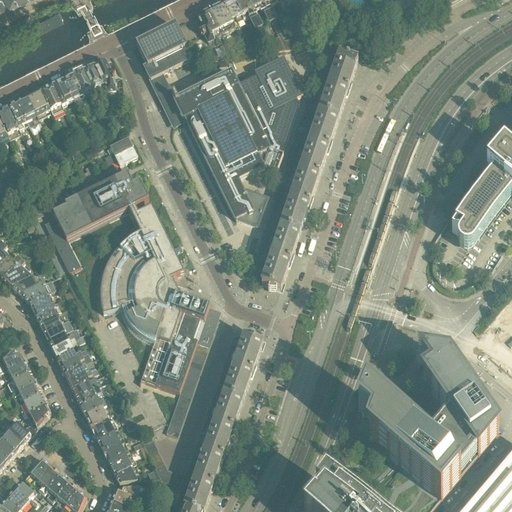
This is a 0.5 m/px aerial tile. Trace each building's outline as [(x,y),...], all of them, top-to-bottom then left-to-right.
[(0,0),(0,10),(2,9),(8,6),(5,0),(0,0)] [(222,5),(223,7),(234,30),(238,28),(237,25),(243,22),(233,0),(222,5)] [(232,0),(233,0),(243,22),(244,22),(249,20),(255,32),(262,28),(258,19),(256,20),(255,17),(257,16),(256,14),(260,12),(261,14),(264,12),(266,15),(264,16),(269,25),(276,22),(270,9),(276,6),(274,3),(272,0),(234,0),(233,0),(232,0)] [(446,0),(451,8),(467,0),(446,0)] [(216,10),(209,14),(222,39),(235,32),(234,30),(223,7),(222,7),(220,6),(217,8),(216,10)] [(222,39),(209,14),(209,12),(201,16),(202,18),(196,21),(199,27),(196,28),(197,30),(201,38),(203,38),(204,39),(205,39),(209,45),(222,39)] [(33,28),(32,31),(33,34),(36,34),(55,25),(55,22),(54,19),(51,19),(33,28)] [(193,63),(192,62),(176,29),(140,46),(136,48),(147,71),(145,72),(151,83),(193,63)] [(302,40),(306,49),(318,47),(313,35),(302,40)] [(297,51),(292,42),(284,43),(280,36),(277,37),(278,39),(267,45),(268,46),(257,49),(261,57),(297,51)] [(0,52),(16,44),(17,41),(16,38),(13,38),(0,44),(0,52)] [(298,39),(292,42),(297,51),(303,50),(298,39)] [(238,54),(240,60),(248,59),(244,51),(238,54)] [(204,56),(208,65),(217,63),(211,52),(204,56)] [(339,58),(329,87),(349,94),(351,87),(350,86),(358,64),(339,58)] [(237,224),(237,223),(236,223),(237,222),(258,230),(268,203),(246,194),(246,195),(243,196),(237,184),(263,171),(277,176),(284,159),(300,109),(297,104),(303,101),(284,61),(254,75),(256,79),(237,88),(231,77),(201,92),(177,104),(175,98),(172,99),(171,96),(177,94),(173,87),(171,87),(167,89),(169,92),(165,94),(158,98),(167,117),(168,117),(168,118),(169,118),(169,119),(170,119),(171,119),(172,119),(173,119),(174,119),(175,119),(177,123),(179,127),(186,123),(188,128),(236,224),(237,224)] [(105,64),(95,68),(103,83),(102,84),(103,87),(106,87),(107,95),(115,94),(114,81),(105,64)] [(84,73),(84,74),(93,92),(102,87),(102,88),(103,87),(102,84),(103,83),(95,68),(95,69),(95,68),(90,71),(84,73)] [(84,74),(74,79),(84,99),(86,99),(84,96),(93,92),(84,74)] [(69,81),(63,84),(74,105),(76,108),(77,111),(87,106),(86,104),(88,103),(86,99),(86,100),(86,99),(84,99),(74,79),(73,79),(69,81)] [(52,89),(63,112),(67,110),(68,112),(76,108),(74,105),(63,84),(56,88),(56,87),(52,89)] [(329,87),(319,115),(338,122),(346,100),(347,100),(349,94),(329,87)] [(41,95),(52,117),(53,118),(64,113),(63,112),(52,89),(45,93),(41,95)] [(28,102),(38,123),(52,117),(41,95),(38,97),(32,100),(31,100),(28,102)] [(18,107),(29,129),(33,136),(42,132),(38,123),(28,102),(27,102),(22,105),(18,107)] [(8,111),(8,112),(19,134),(29,129),(18,107),(8,112),(8,111)] [(0,117),(0,123),(10,143),(18,160),(23,157),(15,142),(22,139),(21,138),(19,134),(8,112),(2,114),(2,117),(0,117)] [(319,115),(310,144),(330,151),(332,145),(331,144),(338,122),(319,115)] [(0,150),(0,151),(0,150),(0,148),(10,143),(0,123),(0,150)] [(110,136),(107,131),(92,139),(97,152),(107,147),(103,139),(110,136)] [(113,161),(115,160),(133,151),(132,148),(133,147),(130,141),(128,142),(128,141),(110,150),(113,155),(110,156),(111,157),(104,160),(108,168),(115,165),(113,161)] [(310,144),(300,172),(319,179),(326,158),(328,157),(330,151),(310,144)] [(133,151),(115,160),(120,170),(138,160),(133,151)] [(487,172),(493,177),(493,176),(494,174),(495,172),(494,171),(494,170),(494,168),(494,167),(495,166),(497,165),(498,166),(499,166),(502,163),(505,160),(508,159),(509,158),(509,157),(504,153),(493,165),(487,172)] [(493,176),(493,177),(493,178),(493,179),(492,178),(492,179),(511,195),(511,157),(510,157),(511,158),(510,158),(509,157),(509,158),(508,159),(505,160),(502,163),(499,166),(498,166),(497,165),(495,166),(494,167),(494,168),(494,170),(494,171),(495,172),(494,174),(493,176)] [(86,172),(87,175),(82,177),(86,185),(93,182),(96,188),(104,184),(100,175),(96,177),(91,169),(86,172)] [(300,172),(290,201),(311,208),(313,202),(312,200),(319,179),(300,172)] [(52,176),(47,179),(43,181),(45,187),(55,182),(52,176)] [(177,440),(216,328),(205,325),(210,312),(181,302),(179,297),(184,298),(185,295),(186,291),(174,287),(172,283),(178,280),(184,277),(152,211),(139,218),(135,211),(149,203),(140,185),(133,188),(127,177),(65,208),(67,211),(53,217),(58,226),(54,228),(52,224),(45,227),(69,276),(81,270),(68,244),(129,214),(140,236),(138,237),(136,238),(133,239),(131,240),(130,242),(127,244),(124,247),(120,251),(115,257),(111,264),(107,270),(105,276),(102,283),(101,290),(101,299),(101,306),(103,313),(104,317),(123,313),(123,315),(124,318),(126,320),(127,323),(128,325),(130,328),(132,330),(133,332),(135,334),(137,336),(140,338),(142,340),(144,341),(147,343),(149,344),(152,345),(154,346),(153,350),(153,349),(140,388),(142,384),(180,398),(167,436),(177,440)] [(511,198),(511,195),(492,179),(487,184),(482,191),(478,196),(473,203),(468,208),(464,214),(460,221),(455,228),(456,228),(452,234),(459,239),(458,243),(458,247),(460,251),(464,253),(468,253),(471,252),(474,250),(487,231),(495,219),(504,208),(511,198)] [(46,188),(50,197),(56,195),(52,186),(46,188)] [(79,196),(75,189),(54,196),(58,207),(79,196)] [(290,201),(281,230),(300,236),(307,214),(309,214),(311,208),(290,201)] [(281,230),(271,258),(292,265),(294,258),(293,257),(300,236),(281,230)] [(0,254),(0,271),(13,257),(11,256),(10,257),(7,254),(8,253),(4,250),(0,254)] [(0,271),(0,280),(4,285),(22,265),(21,265),(24,262),(20,258),(18,261),(13,257),(0,271)] [(292,265),(271,258),(269,266),(262,287),(281,294),(288,272),(289,272),(292,265)] [(4,285),(12,292),(32,282),(30,279),(27,277),(29,274),(24,269),(25,268),(22,265),(4,285)] [(32,282),(12,292),(17,296),(21,299),(41,289),(44,287),(46,286),(41,277),(32,282)] [(29,307),(51,296),(48,291),(47,292),(44,287),(41,289),(21,299),(24,302),(25,302),(29,307)] [(29,307),(34,317),(54,307),(52,303),(54,302),(51,296),(29,307)] [(39,327),(59,317),(61,315),(58,309),(56,310),(54,307),(34,317),(39,327)] [(221,315),(210,312),(205,325),(216,328),(220,317),(221,317),(221,315)] [(39,327),(44,337),(64,327),(59,317),(39,327)] [(44,337),(49,347),(66,338),(65,337),(68,336),(64,327),(44,337)] [(49,347),(53,354),(80,341),(80,340),(86,337),(84,333),(67,341),(66,338),(49,347)] [(53,354),(57,362),(74,354),(71,349),(76,347),(77,349),(85,345),(82,340),(80,341),(53,354)] [(244,340),(234,369),(254,376),(257,370),(255,368),(263,347),(261,346),(262,344),(257,340),(256,340),(255,344),(244,340)] [(88,357),(86,352),(76,358),(74,354),(57,362),(61,370),(88,357)] [(0,378),(2,378),(25,367),(25,366),(21,359),(21,358),(9,357),(0,367),(0,378)] [(61,370),(65,379),(85,369),(83,364),(90,360),(88,357),(61,370)] [(433,511),(441,504),(461,481),(460,480),(478,460),(499,436),(498,435),(498,434),(449,364),(424,382),(426,385),(438,403),(410,438),(381,413),(367,402),(361,419),(375,430),(370,442),(373,445),(372,446),(390,461),(353,505),(329,488),(328,487),(318,501),(321,503),(325,506),(319,511),(433,511)] [(12,382),(13,385),(31,377),(27,371),(28,371),(25,367),(2,378),(6,385),(12,382)] [(65,379),(69,387),(96,372),(94,368),(87,372),(85,369),(65,379)] [(234,369),(224,397),(243,404),(251,382),(252,382),(254,376),(234,369)] [(69,387),(73,395),(90,386),(87,381),(98,376),(96,372),(69,387)] [(8,388),(13,400),(36,388),(31,377),(13,385),(8,388)] [(77,403),(102,390),(108,387),(106,383),(103,382),(98,385),(97,387),(92,390),(90,386),(73,395),(77,403)] [(23,404),(24,407),(41,399),(38,393),(38,392),(36,388),(13,400),(17,406),(23,404)] [(102,390),(77,403),(81,411),(101,400),(106,398),(102,390)] [(224,397),(214,426),(235,433),(237,426),(236,425),(243,404),(224,397)] [(24,421),(30,418),(47,410),(47,409),(46,409),(41,399),(24,407),(19,410),(24,421)] [(87,423),(88,425),(97,420),(94,416),(103,412),(106,410),(101,400),(81,411),(86,420),(88,423),(87,423)] [(15,426),(17,428),(31,441),(51,418),(49,414),(47,410),(30,418),(34,427),(25,431),(18,424),(15,426)] [(88,425),(92,434),(113,423),(108,413),(104,415),(103,412),(94,416),(97,420),(88,425)] [(123,418),(127,428),(133,425),(128,415),(123,418)] [(4,432),(9,436),(10,436),(24,449),(31,441),(17,428),(16,428),(6,419),(2,422),(8,428),(4,432)] [(99,447),(108,443),(106,439),(118,433),(113,423),(92,434),(97,443),(99,447)] [(214,426),(204,454),(224,460),(231,439),(233,439),(235,433),(214,426)] [(99,447),(104,457),(125,447),(118,433),(106,439),(108,443),(99,447)] [(0,436),(0,442),(2,444),(3,444),(17,457),(24,449),(10,436),(9,436),(7,439),(2,435),(0,436)] [(144,447),(144,448),(145,449),(147,453),(155,448),(153,443),(144,447)] [(0,455),(10,465),(17,457),(3,444),(2,444),(0,446),(0,455)] [(135,453),(144,448),(144,447),(143,445),(134,449),(135,453)] [(110,470),(111,471),(120,466),(118,462),(129,456),(125,447),(104,457),(109,467),(109,466),(111,470),(110,470)] [(155,448),(147,453),(149,457),(158,453),(155,448)] [(140,451),(146,464),(151,462),(149,457),(147,453),(145,449),(140,451)] [(151,462),(160,458),(158,453),(149,457),(151,462)] [(204,454),(195,482),(215,490),(217,483),(216,482),(224,460),(204,454)] [(0,469),(3,473),(10,465),(0,455),(0,469)] [(111,471),(115,480),(135,470),(136,469),(131,459),(130,460),(129,456),(118,462),(120,466),(111,471)] [(151,462),(154,467),(162,463),(160,458),(151,462)] [(511,511),(511,461),(482,496),(468,511),(511,511)] [(154,467),(156,472),(165,468),(162,463),(154,467)] [(43,464),(22,488),(26,491),(29,487),(31,489),(36,483),(39,486),(52,472),(43,464)] [(159,478),(161,483),(167,473),(165,468),(156,472),(159,478)] [(135,470),(115,480),(120,488),(137,486),(138,486),(137,484),(141,482),(135,470)] [(61,480),(52,472),(39,486),(43,489),(39,493),(45,498),(46,496),(48,494),(61,480)] [(151,484),(161,483),(159,478),(156,472),(148,476),(150,481),(151,481),(151,484)] [(161,483),(174,488),(178,477),(167,473),(161,483)] [(178,477),(174,488),(179,490),(183,479),(178,477)] [(70,488),(61,480),(48,494),(52,497),(47,501),(53,507),(57,501),(70,488)] [(190,496),(185,510),(190,511),(205,511),(211,496),(213,496),(215,490),(195,482),(190,496)] [(121,497),(120,496),(119,496),(117,495),(117,496),(118,496),(138,505),(141,506),(146,508),(151,510),(154,501),(156,496),(158,490),(154,488),(150,487),(148,487),(145,493),(138,490),(124,492),(122,496),(121,497)] [(22,488),(15,495),(35,511),(38,509),(31,502),(34,498),(31,495),(26,491),(22,488)] [(78,496),(70,488),(57,501),(60,504),(56,510),(57,511),(58,511),(63,511),(66,509),(78,496)] [(15,495),(8,503),(17,511),(34,511),(35,511),(15,495)] [(68,511),(83,511),(87,503),(78,496),(66,509),(68,511)] [(117,496),(112,506),(127,511),(133,511),(135,510),(138,511),(141,506),(138,505),(117,496)] [(17,511),(8,503),(0,511),(17,511)]
